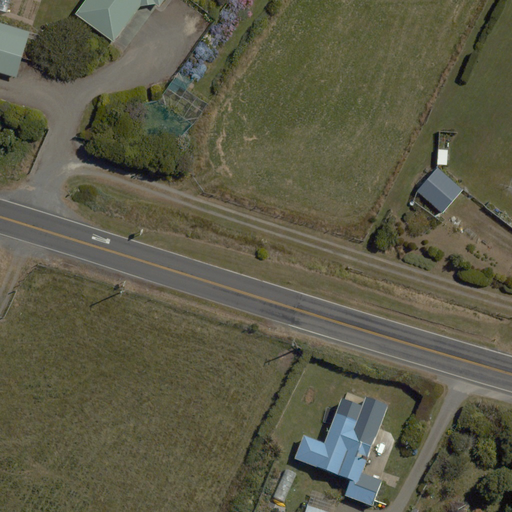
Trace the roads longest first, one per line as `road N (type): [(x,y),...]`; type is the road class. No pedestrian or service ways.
road 1 (primary): [(132,257),(511,374)]
road 2 (primary): [(132,257),(0,218)]
